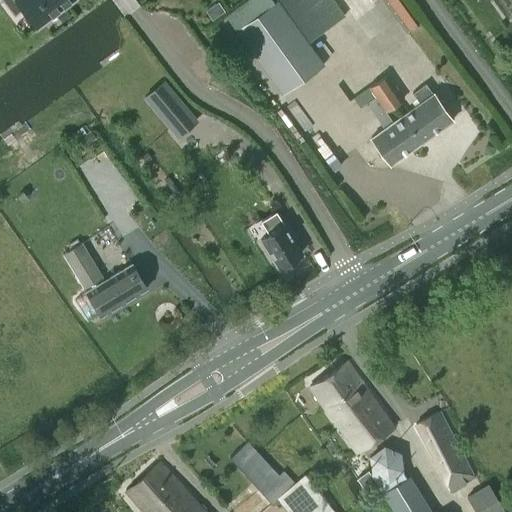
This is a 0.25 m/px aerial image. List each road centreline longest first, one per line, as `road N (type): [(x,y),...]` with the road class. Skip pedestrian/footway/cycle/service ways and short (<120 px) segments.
road 1 (primary): [(7,511),(359,292)]
road 2 (residential): [(359,292),(255,120),(178,64),(123,0)]
road 3 (primary): [(359,292),(511,200)]
road 4 (residential): [(511,110),(436,0)]
